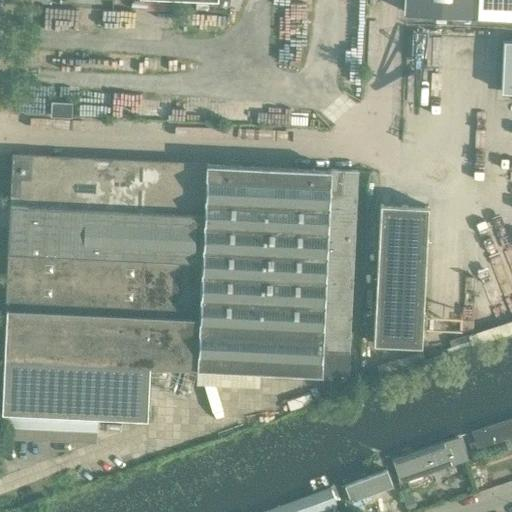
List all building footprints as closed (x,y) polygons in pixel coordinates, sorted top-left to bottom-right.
[(511,0),(405,0),(405,17),(511,21),(511,0)] [(501,88),(511,88),(511,40),(503,40),(501,88)] [(51,116),(68,117),(68,104),(51,103),(51,116)] [(13,155),(1,412),(147,420),(150,366),(319,375),(346,376),(356,171),(13,155)] [(372,345),(420,348),(427,208),(379,206),(372,345)] [(0,429),(0,438),(97,443),(98,420),(1,414),(0,429)] [(511,416),(466,433),(473,453),(511,438),(511,416)] [(390,465),(397,485),(469,461),(459,435),(388,459),(390,465)] [(341,484),(347,502),(393,485),(387,467),(341,484)] [(257,511),(318,511),(337,505),(329,486),(257,511)]
